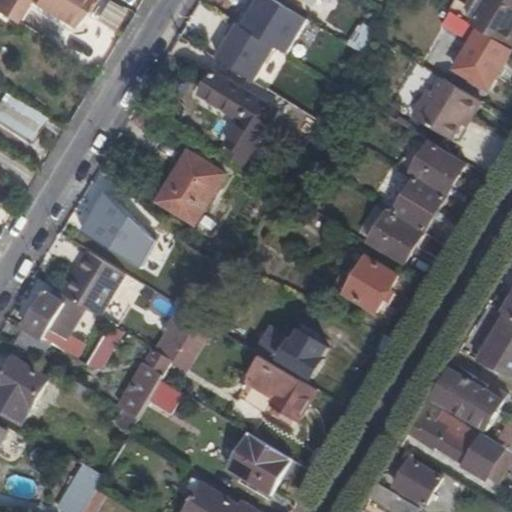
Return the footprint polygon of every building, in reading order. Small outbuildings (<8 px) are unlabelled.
[(26,0),(24,4),(71,31),(82,28),(92,12),(89,11),(91,7),(92,5),(92,3),(92,1),(91,0),(90,0),(26,0)] [(256,5),(242,27),(275,47),(288,55),(309,20),(275,0),(248,0),(248,1),(256,5)] [(483,4),(476,0),(467,0),(458,14),(472,22),(473,20),(509,42),(511,37),(511,0),(497,0),(495,4),(499,7),(491,21),(477,13),(483,4)] [(511,51),(511,48),(451,12),(444,23),(472,40),(456,67),(489,88),(511,51)] [(361,22),(348,45),(363,54),(376,31),(361,22)] [(230,39),(217,59),(253,82),(275,47),(242,27),(235,23),(226,37),(230,39)] [(202,95),(243,121),(229,143),(251,157),(279,112),(216,73),(202,95)] [(348,76),(342,86),(348,90),(358,96),(364,86),(348,76)] [(472,118),(482,101),(444,78),(435,93),(430,90),(415,117),(453,140),(462,125),(467,115),(472,118)] [(342,86),(335,98),(353,109),(359,97),(358,96),(348,90),(342,86)] [(7,93),(0,105),(0,114),(16,125),(13,128),(32,140),(46,118),(39,114),(23,101),(22,101),(7,93)] [(467,115),(462,125),(466,127),(472,118),(467,115)] [(432,141),(411,174),(416,177),(447,196),(468,163),(432,141)] [(184,181),(175,176),(159,203),(195,225),(225,176),(198,159),(184,181)] [(416,177),(394,213),(425,232),(447,196),(416,177)] [(278,191),(265,212),(276,219),(291,195),(280,189),(278,191)] [(370,243),(405,265),(425,232),(394,213),(389,210),(370,243)] [(70,216),(60,233),(90,251),(112,265),(122,249),(70,216)] [(90,251),(64,294),(86,308),(101,316),(127,274),(112,265),(90,251)] [(352,273),(344,269),(335,285),(378,312),(379,309),(384,312),(396,292),(391,289),(400,274),(369,255),(367,259),(363,256),(352,273)] [(130,307),(141,287),(127,278),(115,298),(130,307)] [(47,292),(25,328),(45,339),(50,331),(67,340),(86,308),(64,294),(60,301),(47,292)] [(502,371),(511,375),(511,316),(509,315),(480,359),(502,371)] [(201,319),(175,361),(187,369),(213,326),(201,319)] [(103,374),(125,332),(110,325),(89,366),(103,374)] [(24,328),(15,343),(43,359),(51,345),(44,341),(24,328)] [(25,328),(24,328),(44,341),(45,339),(25,328)] [(274,328),(258,353),(262,356),(263,356),(277,365),(282,358),(294,340),(274,328)] [(296,341),(294,340),(282,358),(302,371),(314,378),(325,359),(323,357),(329,347),(314,338),(309,335),(302,331),(296,341)] [(155,350),(121,407),(125,409),(140,419),(151,400),(163,380),(175,361),(155,350)] [(300,422),(319,390),(310,385),(298,378),(277,365),(263,356),(249,378),(280,397),(274,407),(300,422)] [(13,358),(0,379),(0,413),(22,427),(49,380),(13,358)] [(479,376),(479,377),(457,364),(436,398),(488,430),(509,395),(494,386),(491,391),(488,389),(492,383),(479,376)] [(298,378),(310,385),(314,378),(302,371),(298,378)] [(163,380),(151,400),(172,413),(184,393),(163,380)] [(444,408),(430,400),(415,425),(425,430),(420,439),(436,450),(438,448),(466,466),(484,436),(467,425),(467,424),(444,410),(444,408)] [(117,421),(133,431),(140,419),(125,409),(117,421)] [(511,419),(498,442),(511,450),(511,419)] [(0,445),(9,432),(0,426),(0,445)] [(293,460),(249,433),(228,468),(272,495),(293,460)] [(414,458),(409,466),(406,471),(397,485),(428,504),(432,498),(435,493),(444,478),(414,458)] [(104,477),(89,467),(67,503),(70,511),(82,511),(97,488),(104,477)] [(401,496),(380,482),(371,497),(394,511),(417,511),(420,509),(400,497),(401,496)] [(261,511),(263,510),(246,500),(242,507),(203,483),(185,511),(261,511)] [(97,488),(82,511),(94,511),(106,494),(97,488)]
